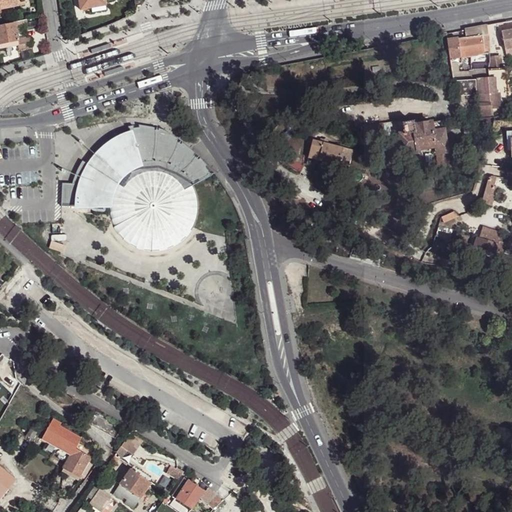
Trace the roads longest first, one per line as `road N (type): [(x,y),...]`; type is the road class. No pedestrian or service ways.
road 1 (residential): [(262,498),(11,352)]
road 2 (tertiary): [(263,240),(285,371),(348,511)]
road 3 (unclassified): [(213,67),(267,155),(419,253)]
road 4 (residential): [(511,308),(263,240)]
road 5 (unclassified): [(65,511),(106,454),(93,433),(26,384),(11,352)]
road 6 (secondary): [(0,124),(204,69)]
road 7 (tertiary): [(204,69),(204,126),(245,190),(263,240)]
road 8 (secondary): [(511,4),(342,36)]
road 9 (secondary): [(209,48),(71,92)]
road 10 (secondary): [(342,36),(209,48)]
road 11 (secondary): [(213,67),(342,36)]
road 12 (unknown): [(494,156),(419,253)]
